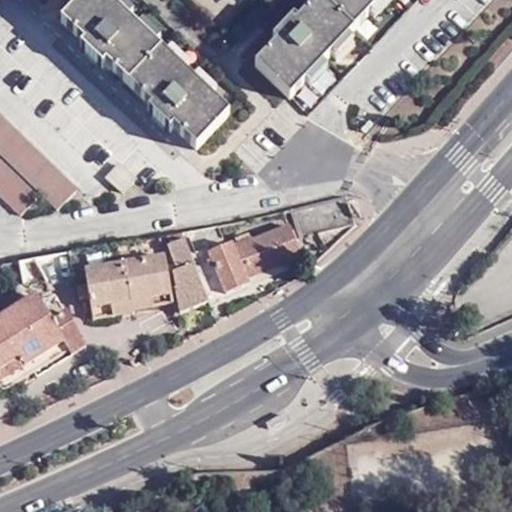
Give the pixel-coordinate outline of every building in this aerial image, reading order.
[(208,148),(242,112),(122,0),(88,0),(70,18),(93,40),(89,44),(112,65),(116,61),(161,104),(158,108),(180,131),(184,127),(208,148)] [(270,64),(302,95),(391,0),(328,0),(308,23),(304,19),(286,39),(289,43),(270,64)] [(70,207),(90,186),(0,100),(0,179),(34,212),(54,192),(70,207)] [(119,176),(132,189),(144,177),(131,164),(119,176)] [(318,236),(348,212),(346,203),(345,199),(294,211),(302,241),(318,236)] [(318,236),(352,227),(348,212),(318,236)] [(289,257),(298,251),(287,224),(280,227),(288,255),(289,257)] [(280,227),(238,243),(249,270),(288,255),(280,227)] [(198,231),(183,235),(185,239),(186,242),(195,267),(209,306),(211,309),(228,301),(226,296),(250,285),(244,272),(249,270),(238,243),(211,253),(208,247),(205,249),(198,231)] [(186,242),(185,239),(173,244),(183,271),(195,267),(186,242)] [(40,260),(33,262),(30,263),(17,267),(18,269),(22,286),(46,280),(47,283),(76,278),(72,255),(40,260)] [(138,300),(176,292),(168,257),(92,272),(93,281),(95,292),(98,308),(138,300)] [(209,306),(195,267),(183,271),(177,274),(184,315),(209,306)] [(85,294),(95,292),(93,281),(83,284),(85,294)] [(178,307),(176,292),(138,300),(141,314),(178,307)] [(36,299),(0,320),(0,386),(66,346),(74,357),(85,350),(65,317),(51,324),(36,299)] [(138,300),(98,308),(101,321),(141,314),(138,300)]
